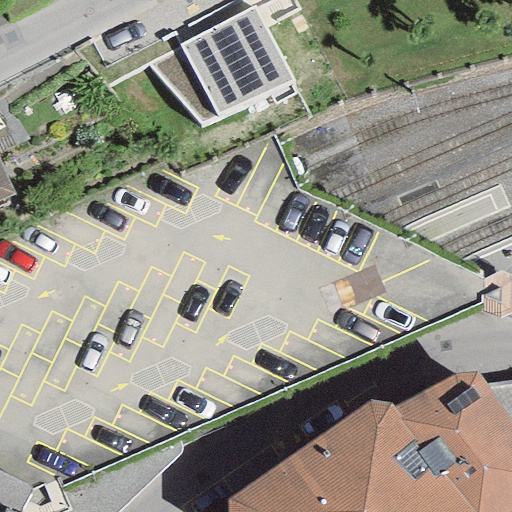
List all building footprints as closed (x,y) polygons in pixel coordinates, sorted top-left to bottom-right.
[(199,124),(292,80),(254,8),(179,46),(182,50),(148,67),(199,124)] [(0,474),(30,489),(25,499),(36,502),(45,498),(484,308),(491,305),(487,286),(486,281),(430,256),(372,224),(318,197),(294,185),(286,167),(276,149),(0,257),(0,474)] [(0,175),(0,198),(8,194),(0,175)] [(508,511),(511,509),(511,425),(484,384),(475,372),(455,376),(392,406),(401,418),(398,419),(473,511),(508,511)] [(511,425),(511,380),(484,384),(511,425)] [(370,404),(227,501),(226,511),(473,511),(442,474),(398,419),(401,418),(392,406),(370,404)] [(19,511),(25,499),(30,489),(0,474),(0,511),(19,511)]
